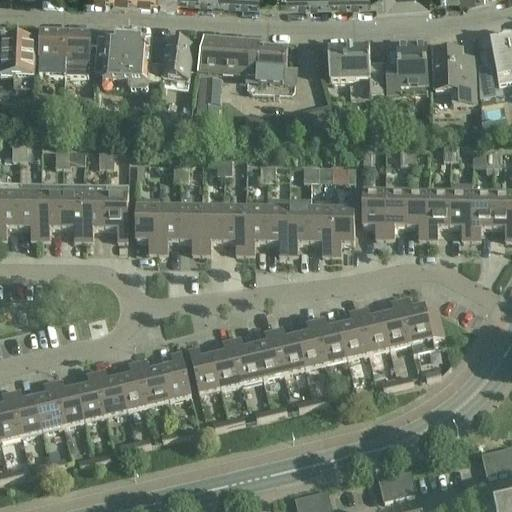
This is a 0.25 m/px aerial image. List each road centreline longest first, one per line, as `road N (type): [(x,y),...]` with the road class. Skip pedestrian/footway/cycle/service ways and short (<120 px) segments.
road 1 (residential): [(511,15),(382,32),(0,12)]
road 2 (residential): [(138,313),(302,299),(430,271),(511,312)]
road 3 (tertiary): [(252,483),(417,436),(472,396),(511,343)]
road 4 (residential): [(0,374),(110,346),(138,313)]
road 5 (residential): [(0,273),(88,273),(138,313)]
road 6 (tertiary): [(126,511),(252,483)]
